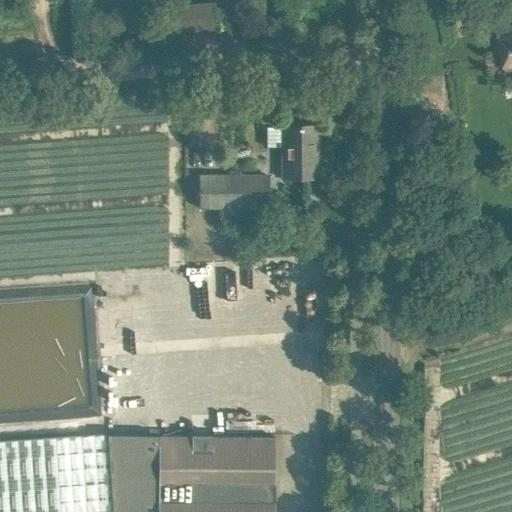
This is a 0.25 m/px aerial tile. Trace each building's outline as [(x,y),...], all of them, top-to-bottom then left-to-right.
[(214,3),(169,6),(171,30),(216,27),(214,3)] [(511,25),(498,28),(505,69),(511,68),(511,25)] [(312,175),(312,144),(316,144),(316,126),(283,126),(283,175),(312,175)] [(267,176),(224,176),(200,175),(200,208),(224,208),(224,226),(266,226),(267,176)] [(221,282),(239,279),(236,261),(219,263),(221,282)] [(0,511),(112,511),(107,432),(0,439),(0,511)] [(273,511),(274,500),(275,500),(275,482),(274,482),(274,435),(158,434),(157,511),(273,511)]
